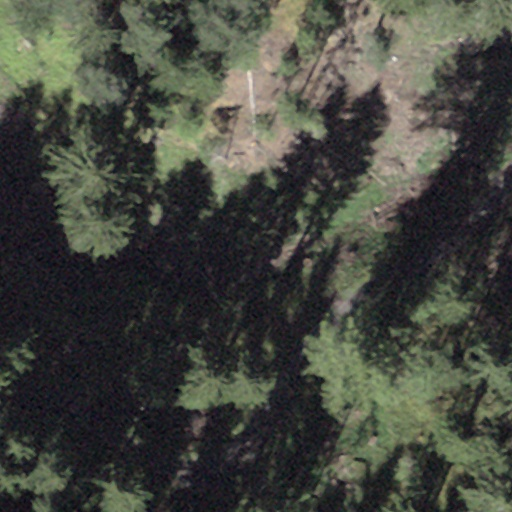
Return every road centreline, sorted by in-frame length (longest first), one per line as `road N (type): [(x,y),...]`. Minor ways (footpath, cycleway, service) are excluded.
road 1 (track): [(197,511),(263,447),(398,226),(511,161)]
road 2 (track): [(0,461),(125,511)]
